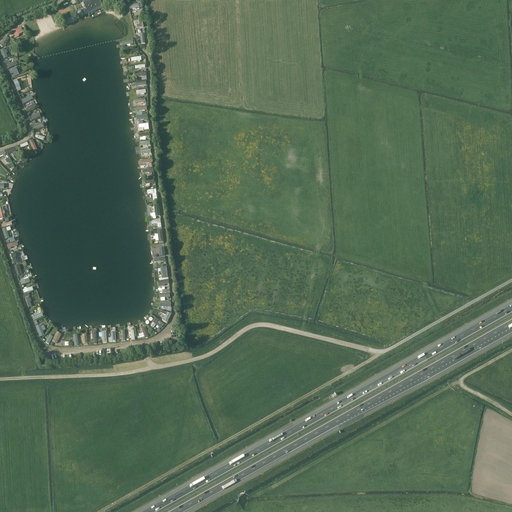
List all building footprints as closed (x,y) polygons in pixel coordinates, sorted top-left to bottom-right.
[(81,0),(88,14),(103,8),(99,0),(81,0)] [(20,30),(21,29),(20,27),(12,32),(16,38),(19,37),(18,35),(22,33),(20,30)] [(5,37),(0,44),(0,47),(1,48),(2,47),(3,48),(4,46),(5,47),(6,45),(5,44),(9,39),(5,37)] [(8,61),(5,62),(8,69),(17,65),(15,61),(10,64),(8,61)] [(15,68),(9,71),(13,78),(19,75),(15,68)] [(19,82),(18,83),(17,79),(13,81),(17,92),(21,91),(19,85),(20,84),(19,82)] [(157,201),(155,190),(153,190),(147,191),(147,195),(152,194),(153,201),(157,201)] [(9,238),(7,232),(11,230),(10,227),(2,230),(5,239),(9,238)] [(157,242),(160,242),(159,230),(151,230),(152,242),(156,241),(157,242)] [(161,311),(160,313),(165,316),(164,319),(163,318),(162,321),(163,321),(163,322),(166,323),(170,314),(167,313),(161,311)] [(155,318),(152,322),(161,329),(164,325),(155,318)] [(142,329),(143,334),(138,335),(139,337),(139,338),(140,339),(144,337),(145,338),(148,337),(145,328),(142,329)] [(52,342),(56,345),(62,335),(57,333),(52,342)]
